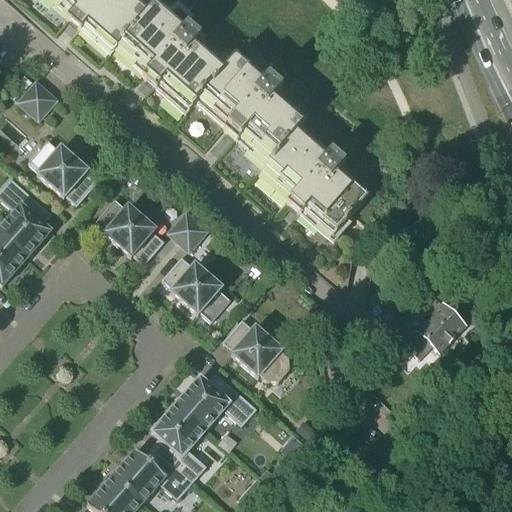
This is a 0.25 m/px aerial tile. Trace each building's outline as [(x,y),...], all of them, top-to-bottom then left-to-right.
[(113,55),(148,13),(133,0),(51,0),(71,17),(67,21),(82,34),(85,30),(113,55)] [(189,115),(225,73),(197,48),(202,42),(186,29),(185,31),(155,5),(148,13),(113,55),(110,59),(112,60),(117,55),(118,56),(121,52),(149,76),(144,82),(158,95),(161,91),(189,115)] [(267,172),(302,134),(301,133),(307,126),(278,101),(283,95),(269,83),(267,85),(237,59),(225,73),(189,115),(186,119),(187,120),(198,108),(199,109),(202,106),(229,130),(225,135),(238,147),(241,144),(270,168),(266,171),(267,172)] [(24,94),(31,86),(24,80),(17,88),(24,94)] [(35,86),(16,107),(37,126),(56,105),(35,86)] [(9,101),(16,107),(23,99),(16,93),(9,101)] [(302,134),(267,172),(259,181),(261,182),(264,179),(292,202),(287,208),(301,220),(304,217),(333,242),(344,229),(370,200),(340,175),(345,169),(331,157),(330,158),(302,134)] [(87,177),(60,153),(58,155),(47,146),(27,168),(38,178),(36,180),(63,204),(65,202),(76,211),(96,189),(85,179),(87,177)] [(0,233),(0,241),(26,264),(50,236),(43,229),(51,220),(10,185),(0,196),(0,205),(14,218),(0,233)] [(155,236),(127,212),(125,214),(114,205),(95,227),(106,237),(103,239),(131,263),(133,260),(144,270),(163,247),(152,238),(155,236)] [(178,249),(196,228),(186,219),(167,240),(178,249)] [(196,228),(178,249),(188,258),(207,237),(196,228)] [(0,289),(2,292),(26,264),(0,241),(0,289)] [(222,294),(194,270),(192,272),(181,263),(162,285),(173,295),(170,297),(198,321),(200,319),(211,328),(230,306),(219,296),(222,294)] [(440,310),(431,301),(394,339),(408,352),(407,352),(419,365),(431,352),(438,358),(464,331),(441,309),(440,310)] [(282,357),(254,333),(252,335),(241,326),(222,348),(233,358),(231,360),(258,384),(260,381),(268,388),(278,387),(288,376),(287,366),(280,359),(282,357)] [(175,410),(205,436),(223,416),(241,432),(256,415),(215,379),(207,389),(199,382),(175,410)] [(188,456),(205,436),(175,410),(151,438),(159,444),(151,453),(191,489),(206,472),(188,456)] [(314,435),(302,425),(295,434),(306,444),(314,435)] [(177,506),(191,489),(151,453),(143,462),(135,456),(111,483),(141,510),(159,490),(177,506)] [(265,474),(259,481),(270,491),(277,483),(265,474)] [(139,511),(141,510),(111,483),(87,511),(139,511)] [(251,492),(260,499),(266,492),(257,484),(251,492)]
